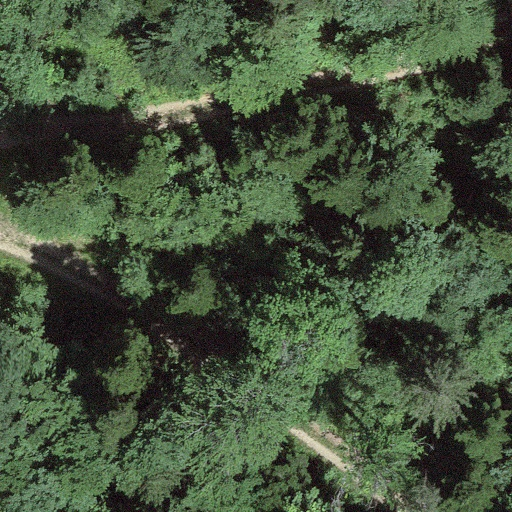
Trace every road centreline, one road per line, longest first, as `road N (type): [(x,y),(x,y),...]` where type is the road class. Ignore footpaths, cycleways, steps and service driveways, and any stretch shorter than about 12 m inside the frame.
road 1 (track): [(511,32),(445,58),(156,121),(86,114),(0,134)]
road 2 (track): [(0,231),(93,275),(413,511)]
